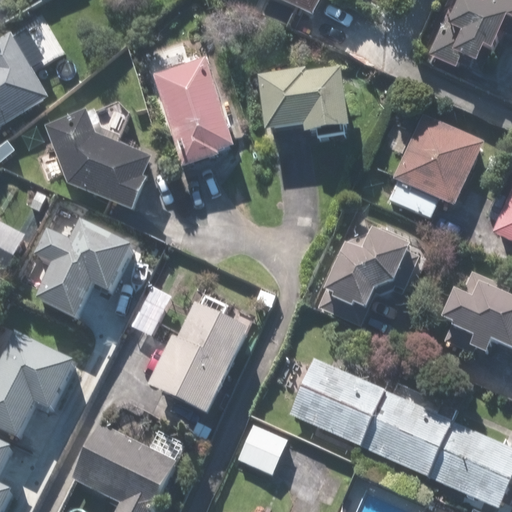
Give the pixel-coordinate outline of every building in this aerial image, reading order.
[(0,0),(0,11),(19,0),(0,0)] [(262,0),(310,23),(321,0),(262,0)] [(511,0),(454,0),(425,63),(452,75),(455,68),(469,75),(475,61),(484,65),(501,29),(511,34),(511,0)] [(0,133),(45,107),(24,71),(40,62),(25,36),(8,45),(6,41),(0,44),(0,133)] [(178,178),(215,167),(214,163),(231,158),(205,65),(151,81),(178,178)] [(298,139),(298,146),(342,143),(338,83),(254,88),(257,142),(298,139)] [(40,135),(63,190),(128,222),(143,191),(138,188),(147,169),(92,143),(84,119),(40,135)] [(428,224),(436,207),(450,214),(480,147),(420,120),(390,187),(394,188),(386,205),(428,224)] [(511,187),(489,239),(511,249),(511,187)] [(137,242),(115,232),(80,216),(66,248),(43,238),(28,270),(45,278),(30,310),(70,329),(84,300),(106,310),(137,242)] [(383,227),(379,237),(351,224),(311,312),(360,335),(378,297),(398,306),(425,247),(383,227)] [(0,282),(23,242),(0,228),(0,282)] [(489,354),(508,363),(511,354),(511,307),(505,305),(508,297),(468,279),(460,296),(468,300),(465,308),(448,300),(434,330),(447,335),(441,350),(483,369),(489,354)] [(171,351),(166,349),(135,417),(186,440),(206,450),(217,427),(204,421),(241,343),(187,318),(171,351)] [(0,333),(0,426),(24,437),(59,360),(0,333)] [(498,511),(511,483),(511,458),(448,428),(455,414),(398,387),(390,406),(311,368),(286,420),(479,511),(498,511)] [(149,511),(172,469),(180,452),(153,438),(144,455),(96,430),(67,487),(115,511),(114,511),(149,511)] [(286,448),(252,430),(234,464),(268,481),(286,448)]
